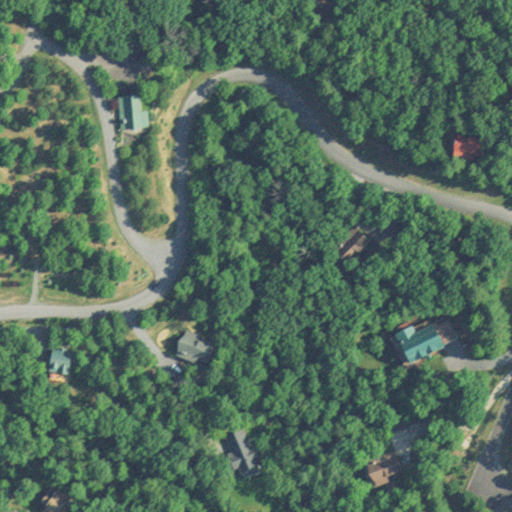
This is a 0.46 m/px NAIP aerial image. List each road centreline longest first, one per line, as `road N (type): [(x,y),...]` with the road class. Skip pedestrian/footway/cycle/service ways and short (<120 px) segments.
road 1 (residential): [(511,230),(396,191),(337,161),(263,83),(213,82),(190,100),(180,127),(184,224),(174,268),(148,292),(112,305),(0,314)]
road 2 (residential): [(28,27),(63,47),(97,87),(117,203),(134,237),(174,268)]
